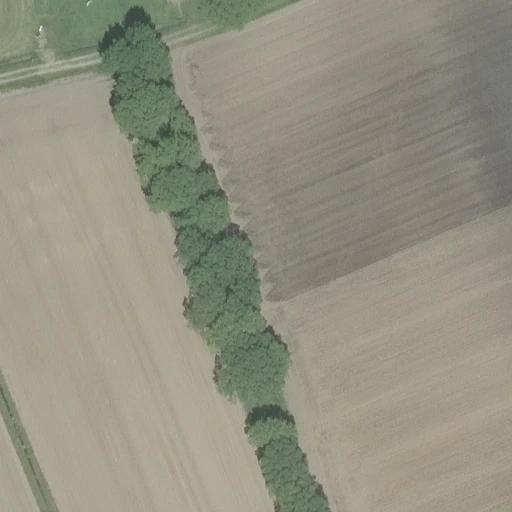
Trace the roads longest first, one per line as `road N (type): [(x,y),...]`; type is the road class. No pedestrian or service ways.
road 1 (track): [(123,51),(262,395)]
road 2 (track): [(0,79),(123,51),(263,0)]
